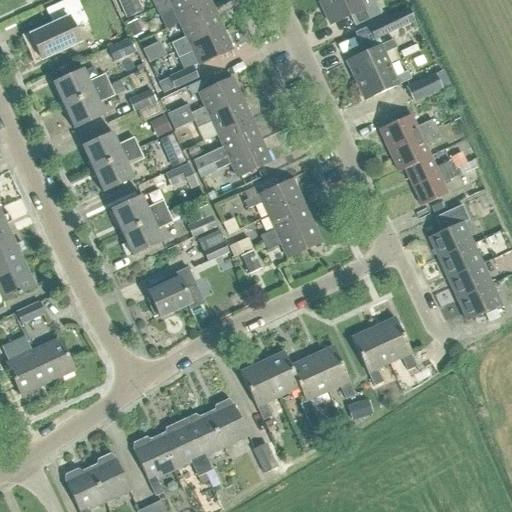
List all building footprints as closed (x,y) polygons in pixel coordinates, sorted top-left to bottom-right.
[(59,22),(28,36),(40,61),(78,43),(72,29),(86,22),(75,0),(66,0),(52,7),(59,22)] [(140,12),(134,0),(114,0),(123,19),(140,12)] [(174,0),(154,0),(150,2),(154,10),(174,0)] [(207,0),(174,0),(154,10),(157,17),(172,10),(178,24),(212,9),(207,0)] [(323,11),(329,25),(349,16),(354,27),(380,15),(373,0),(359,0),(358,1),(357,0),(321,0),(326,10),(323,11)] [(212,9),(178,24),(184,38),(170,44),(173,52),(221,30),(212,9)] [(361,54),(378,46),(376,41),(412,24),(406,11),(352,36),(361,54)] [(20,22),(20,30),(43,28),(41,13),(25,15),(26,22),(20,22)] [(221,30),(173,52),(177,59),(191,53),(198,67),(231,51),(221,30)] [(107,49),(113,62),(134,53),(128,39),(107,49)] [(378,46),(361,54),(346,61),(355,81),(387,66),(382,55),(395,49),(392,41),(378,47),(378,46)] [(147,63),(164,56),(158,43),(141,50),(147,63)] [(169,78),(176,90),(198,79),(192,66),(169,78)] [(393,78),(387,66),(355,81),(364,101),(397,86),(410,80),(406,72),(393,78)] [(41,81),(45,87),(65,74),(61,67),(41,81)] [(61,107),(108,86),(103,75),(88,82),(82,70),(51,85),(61,107)] [(403,87),(405,91),(404,91),(408,99),(409,99),(411,102),(445,87),(439,72),(432,75),(432,74),(403,87)] [(192,122),(240,100),(230,78),(197,93),(203,107),(189,114),(192,122)] [(108,86),(61,107),(72,130),(103,116),(98,104),(113,96),(108,86)] [(126,100),(132,113),(154,102),(148,90),(126,100)] [(250,121),(240,100),(192,122),(196,129),(210,122),(216,136),(250,121)] [(304,117),(299,101),(278,107),(283,124),(304,117)] [(387,150),(434,129),(430,121),(415,128),(409,116),(378,130),(387,150)] [(216,136),(222,147),(192,161),(196,171),(212,164),(260,142),(250,121),(216,136)] [(434,129),(387,150),(396,170),(428,156),(424,146),(439,139),(434,129)] [(90,171),(137,149),(132,139),(117,146),(111,134),(80,148),(90,171)] [(260,142),(212,164),(215,171),(230,165),(236,179),(270,163),(260,142)] [(183,162),(174,144),(161,150),(170,168),(183,162)] [(137,149),(90,171),(101,193),(132,179),(127,167),(142,160),(137,149)] [(454,169),(457,168),(462,165),(465,164),(460,153),(449,158),(454,169)] [(434,168),(428,156),(396,170),(397,173),(403,170),(411,187),(452,168),(449,161),(434,168)] [(462,165),(465,174),(475,169),(472,161),(465,164),(462,165)] [(187,165),(186,166),(165,175),(172,191),(185,184),(181,175),(183,174),(190,190),(197,187),(187,165)] [(456,177),(452,168),(411,187),(420,207),(446,195),(441,184),(456,177)] [(204,186),(211,201),(233,191),(226,176),(204,186)] [(451,192),(456,204),(484,191),(478,179),(451,192)] [(300,201),(291,180),(257,195),(257,196),(243,202),(246,210),(261,203),(267,217),(300,201)] [(119,234),(166,213),(161,202),(146,209),(141,197),(109,212),(119,234)] [(300,201),(267,217),(273,231),(258,237),(262,245),(310,223),(300,201)] [(433,213),(442,209),(440,203),(430,207),(433,213)] [(192,238),(215,227),(206,206),(192,212),(197,221),(187,226),(192,238)] [(437,259),(471,244),(455,209),(433,219),(440,233),(427,238),(437,259)] [(166,213),(119,234),(130,257),(161,242),(156,230),(171,223),(166,213)] [(2,224),(0,219),(0,239),(10,235),(4,223),(2,224)] [(310,223),(262,245),(265,252),(280,245),(286,260),(320,244),(310,223)] [(221,241),(221,242),(223,241),(218,231),(197,241),(202,250),(221,241)] [(10,235),(0,239),(0,271),(20,262),(13,248),(15,247),(10,235)] [(202,250),(202,251),(201,252),(206,262),(226,253),(221,242),(221,241),(202,250)] [(481,265),(471,244),(437,259),(446,280),(481,265)] [(260,269),(251,251),(238,258),(247,275),(260,269)] [(0,271),(0,301),(1,301),(2,303),(34,288),(28,276),(26,276),(20,262),(0,271)] [(481,265),(446,280),(456,301),(490,286),(481,265)] [(172,281),(146,293),(158,319),(185,306),(188,312),(203,305),(186,269),(170,276),(172,281)] [(490,286),(456,301),(466,322),(500,307),(490,286)] [(14,312),(20,326),(42,316),(36,303),(14,312)] [(487,323),(498,318),(494,309),(483,314),(487,323)] [(409,355),(410,354),(394,319),(372,329),(388,365),(400,359),(406,372),(415,368),(409,355)] [(388,365),(372,329),(350,339),(366,375),(367,374),(373,387),(382,383),(376,370),(388,365)] [(45,382),(31,352),(24,337),(2,348),(9,362),(5,364),(20,396),(32,391),(31,389),(45,382)] [(73,372),(58,340),(31,352),(45,382),(60,376),(60,378),(73,372)] [(348,383),(332,347),(310,357),(327,393),(338,388),(344,400),(353,396),(347,383),(348,383)] [(282,353),(261,363),(277,400),(299,391),(289,367),(282,353)] [(327,393),(310,357),(289,367),(299,391),(304,404),(299,406),(312,436),(322,432),(308,402),(327,393)] [(405,378),(415,391),(437,374),(428,361),(405,378)] [(261,363),(239,373),(255,410),(256,409),(261,421),(270,418),(265,405),(277,400),(261,363)] [(374,411),(390,403),(384,390),(368,398),(374,411)] [(364,399),(343,405),(348,420),(369,414),(364,399)] [(205,414),(221,450),(246,438),(230,404),(226,401),(213,407),(212,411),(205,414)] [(179,422),(203,475),(211,471),(205,457),(221,450),(205,414),(197,418),(194,416),(179,422)] [(262,424),(267,434),(274,431),(269,421),(262,424)] [(156,437),(172,473),(190,464),(196,478),(203,475),(179,422),(164,429),(163,434),(156,437)] [(270,440),(280,464),(294,458),(284,434),(270,440)] [(172,473),(156,437),(148,441),(144,438),(132,445),(131,450),(154,497),(161,494),(155,481),(172,473)] [(250,451),(262,474),(276,467),(264,444),(250,451)] [(103,503),(104,504),(129,492),(113,458),(108,455),(96,461),(95,465),(87,469),(88,470),(103,503)] [(77,511),(84,511),(103,503),(88,470),(63,481),(77,511)] [(147,507),(149,511),(163,511),(159,502),(147,507)]
